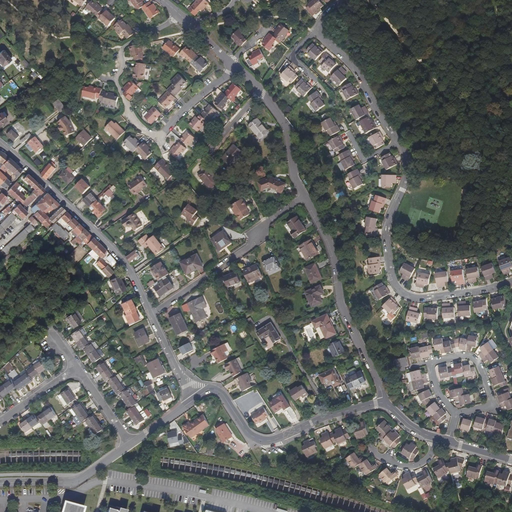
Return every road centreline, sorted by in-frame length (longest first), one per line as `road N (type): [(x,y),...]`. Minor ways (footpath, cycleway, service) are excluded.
road 1 (residential): [(0,146),(126,264),(194,396)]
road 2 (residential): [(511,279),(421,296),(395,287),(385,263),(387,237),(406,178),(396,141)]
road 3 (residential): [(302,196),(330,247),(339,303),(384,403)]
road 4 (unclassified): [(194,396),(219,391),(249,434),(269,441),(384,403)]
road 5 (residential): [(456,413),(490,406),(475,361),(430,364),(445,406)]
road 6 (residential): [(0,484),(76,481),(131,445)]
road 7 (residential): [(396,141),(352,65),(315,31)]
road 8 (residential): [(302,196),(209,271)]
